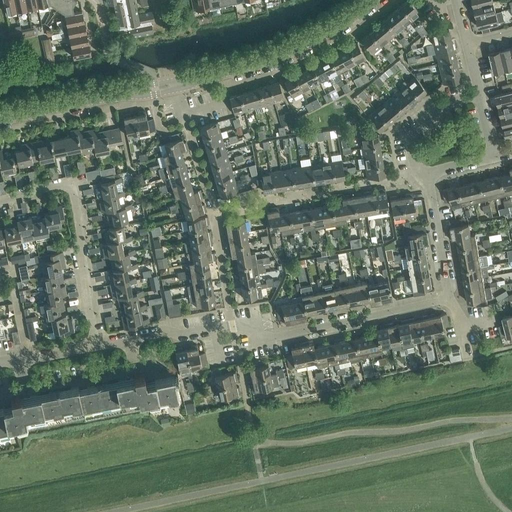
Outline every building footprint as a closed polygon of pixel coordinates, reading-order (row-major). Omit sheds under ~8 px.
[(16,11),(14,0),(2,0),(5,13),(16,11)] [(27,9),(25,0),(14,0),(16,11),(27,9)] [(25,0),(27,9),(28,14),(39,11),(36,0),(25,0)] [(36,0),(39,11),(48,10),(47,5),(48,5),(47,0),(36,0)] [(47,0),(48,5),(50,4),(57,9),(62,0),(47,0)] [(75,0),(62,0),(57,9),(65,14),(65,16),(73,14),(73,13),(72,7),(76,0),(75,0)] [(117,24),(118,24),(119,28),(127,27),(129,37),(152,32),(150,21),(154,20),(152,11),(137,14),(134,0),(107,0),(108,4),(113,3),(117,24)] [(203,8),(201,0),(191,0),(193,10),(203,8)] [(407,0),(400,6),(412,20),(420,13),(409,0),(407,0)] [(493,2),(474,7),(477,17),(496,12),(493,2)] [(392,13),(404,27),(412,20),(400,6),(392,13)] [(60,17),(62,27),(84,23),(82,12),(73,13),(73,14),(65,16),(60,17)] [(496,12),(477,17),(479,28),(482,28),(489,26),(499,23),(496,12)] [(404,27),(392,13),(385,19),(396,33),(404,27)] [(377,26),(388,40),(396,33),(385,19),(377,26)] [(84,23),(62,27),(63,37),(69,36),(69,37),(86,33),(84,23)] [(416,25),(424,35),(427,33),(419,23),(416,25)] [(424,35),(416,25),(414,27),(422,37),(424,35)] [(388,40),(377,26),(369,32),(381,46),(388,40)] [(20,31),(22,38),(34,36),(33,28),(20,31)] [(433,44),(451,39),(448,29),(430,33),(433,44)] [(22,38),(20,31),(9,33),(11,41),(22,38)] [(381,46),(369,32),(361,39),(372,53),(381,46)] [(86,33),(69,37),(71,47),(88,44),(86,33)] [(44,53),(52,51),(49,38),(41,40),(44,53)] [(451,39),(433,44),(435,54),(453,49),(451,39)] [(348,48),(356,64),(365,59),(357,43),(348,48)] [(88,44),(71,47),(73,58),(90,55),(88,44)] [(347,68),(356,64),(348,48),(338,52),(347,68)] [(505,70),(511,68),(511,54),(510,48),(500,51),(505,70)] [(438,64),(455,59),(453,49),(435,54),(438,64)] [(52,51),(44,53),(46,64),(54,62),(52,51)] [(505,70),(500,51),(489,54),(494,73),(505,70)] [(329,57),(338,73),(347,68),(338,52),(329,57)] [(338,73),(329,57),(320,62),(329,78),(338,73)] [(455,59),(438,64),(440,73),(458,69),(455,59)] [(311,66),(320,83),(329,78),(320,62),(311,66)] [(302,71),(311,87),(320,83),(311,66),(302,71)] [(458,69),(440,73),(443,84),(460,80),(458,69)] [(311,87),(302,71),(293,76),(302,92),(311,87)] [(384,72),(376,79),(381,85),(384,83),(382,81),(388,77),(384,72)] [(353,79),(357,87),(366,82),(362,75),(353,79)] [(302,92),(293,76),(284,81),(292,97),(302,92)] [(407,84),(418,98),(427,91),(415,77),(407,84)] [(269,85),(274,102),(284,99),(279,82),(269,85)] [(399,90),(411,104),(418,98),(407,84),(399,90)] [(259,88),(264,105),(274,102),(269,85),(259,88)] [(249,91),(254,108),(256,113),(264,111),(263,106),(264,105),(259,88),(249,91)] [(411,104),(399,90),(391,97),(403,111),(411,104)] [(239,94),(244,111),(254,108),(249,91),(239,94)] [(498,106),(511,102),(511,91),(496,95),(498,106)] [(325,94),(329,101),(332,100),(338,96),(336,92),(330,95),(328,92),(325,94)] [(244,111),(239,94),(229,97),(234,114),(244,111)] [(383,103),(395,117),(403,111),(391,97),(383,103)] [(307,103),(311,111),(320,106),(316,99),(307,103)] [(501,117),(511,113),(511,102),(498,106),(501,117)] [(395,117),(383,103),(376,110),(387,124),(395,117)] [(134,115),(138,133),(155,130),(153,118),(147,119),(145,110),(137,112),(138,114),(134,115)] [(367,117),(379,131),(387,124),(376,110),(367,117)] [(122,115),(127,136),(138,133),(134,115),(131,116),(130,113),(122,115)] [(511,113),(501,117),(504,127),(511,124),(511,113)] [(289,117),(280,119),(282,126),(291,123),(289,117)] [(238,118),(232,120),(234,128),(241,126),(238,118)] [(203,137),(220,132),(217,122),(199,127),(203,137)] [(66,151),(80,149),(78,138),(82,137),(81,132),(80,128),(70,131),(70,134),(63,136),(66,151)] [(95,149),(94,149),(95,153),(109,150),(108,144),(122,141),(119,128),(96,132),(95,133),(96,138),(92,138),(95,149)] [(80,149),(80,152),(94,149),(95,149),(92,138),(96,138),(95,133),(96,132),(95,129),(81,132),(82,137),(78,138),(80,149)] [(317,141),(324,139),(327,139),(325,131),(322,131),(316,133),(317,141)] [(220,132),(203,137),(205,147),(223,142),(220,132)] [(53,154),(66,151),(63,136),(56,137),(56,133),(44,136),(45,139),(46,139),(47,144),(50,143),(53,154)] [(305,134),(307,142),(310,142),(310,140),(314,140),(313,133),(309,134),(305,134)] [(297,144),(307,142),(305,134),(295,136),(297,144)] [(361,148),(379,145),(377,134),(359,137),(361,148)] [(167,154),(180,150),(181,151),(188,149),(185,141),(183,142),(182,138),(159,145),(162,155),(167,154)] [(30,151),(32,162),(54,158),(53,154),(50,143),(47,144),(46,139),(45,139),(32,142),(34,150),(30,151)] [(18,164),(18,165),(32,162),(30,151),(34,150),(32,142),(18,145),(19,150),(16,151),(18,164)] [(208,157),(224,152),(226,152),(223,142),(205,147),(208,157)] [(379,145),(361,148),(363,157),(381,154),(379,145)] [(180,150),(167,154),(162,155),(165,166),(183,161),(181,151),(180,150)] [(0,164),(1,169),(1,170),(2,173),(16,170),(15,164),(18,164),(16,151),(2,153),(2,154),(3,158),(0,158),(0,164)] [(211,166),(224,163),(229,161),(226,152),(224,152),(208,157),(211,166)] [(146,153),(138,154),(139,161),(147,160),(146,153)] [(365,168),(382,165),(381,154),(363,157),(365,168)] [(300,167),(303,185),(313,183),(311,165),(309,158),(300,159),(301,167),(300,167)] [(76,162),(79,174),(85,173),(83,160),(76,162)] [(331,162),(334,179),(344,177),(341,160),(331,162)] [(168,176),(187,171),(183,161),(165,166),(168,176)] [(224,163),(211,166),(214,176),(231,171),(229,161),(224,163)] [(321,163),(324,181),(334,179),(331,162),(321,163)] [(63,164),(65,177),(71,175),(69,163),(63,164)] [(311,165),(313,183),(324,181),(321,163),(311,165)] [(382,165),(365,168),(366,178),(384,175),(382,165)] [(49,167),(52,180),(58,178),(55,166),(49,167)] [(303,185),(300,167),(290,168),(293,186),(303,185)] [(280,170),(283,188),(293,186),(290,168),(280,170)] [(27,172),(30,184),(37,182),(34,170),(27,172)] [(283,188),(280,170),(270,172),(273,190),(283,188)] [(187,171),(168,176),(171,187),(190,181),(187,171)] [(231,171),(214,176),(217,186),(234,181),(231,171)] [(273,190),(270,172),(260,174),(263,192),(273,190)] [(16,187),(23,185),(20,173),(14,174),(16,187)] [(511,175),(511,173),(501,176),(505,194),(511,192),(511,175)] [(98,198),(103,197),(118,194),(117,192),(122,191),(120,182),(122,181),(121,177),(114,178),(114,174),(101,177),(102,183),(100,183),(101,188),(96,189),(98,198)] [(490,178),(495,197),(505,194),(501,176),(490,178)] [(495,197),(490,178),(480,181),(484,199),(495,197)] [(179,196),(193,192),(192,191),(190,181),(171,187),(175,198),(179,196)] [(234,181),(217,186),(220,196),(237,191),(234,181)] [(469,184),(474,202),(484,199),(480,181),(469,184)] [(459,186),(464,204),(474,202),(469,184),(459,186)] [(451,201),(453,207),(464,204),(459,186),(442,190),(445,202),(451,201)] [(179,196),(182,206),(200,201),(199,197),(202,197),(199,189),(192,191),(193,192),(179,196)] [(374,193),(377,212),(388,210),(384,189),(377,190),(377,192),(374,193)] [(121,208),(120,207),(125,206),(125,205),(123,195),(124,195),(124,191),(122,191),(117,192),(118,194),(103,197),(104,201),(99,202),(101,212),(111,210),(121,208)] [(363,192),(366,213),(377,212),(374,193),(370,194),(370,191),(363,192)] [(366,213),(363,192),(356,194),(356,196),(352,197),(356,215),(366,213)] [(401,197),(404,216),(415,214),(411,193),(404,194),(404,197),(401,197)] [(342,203),(345,217),(356,215),(352,197),(349,197),(348,195),(341,196),(342,203)] [(404,216),(401,197),(397,198),(397,196),(389,197),(393,218),(404,216)] [(200,201),(182,206),(185,217),(206,211),(204,204),(201,204),(200,201)] [(342,203),(331,205),(335,224),(346,222),(345,217),(342,203)] [(111,210),(111,214),(107,215),(109,225),(128,221),(126,210),(132,208),(131,204),(125,205),(125,206),(120,207),(121,208),(111,210)] [(335,224),(331,205),(321,207),(324,226),(335,224)] [(44,214),(45,219),(47,228),(48,228),(61,226),(60,219),(64,218),(61,206),(48,208),(49,213),(44,214)] [(280,228),(281,228),(278,214),(279,214),(277,207),(270,209),(270,211),(266,212),(269,230),(280,228)] [(310,209),(313,227),(324,226),(321,207),(310,209)] [(299,211),(303,229),(313,227),(310,209),(299,211)] [(303,229),(299,211),(289,213),(292,231),(303,229)] [(16,215),(17,224),(18,224),(20,234),(33,232),(30,217),(26,218),(25,213),(16,215)] [(281,228),(280,228),(281,233),(292,231),(289,213),(279,214),(278,214),(281,228)] [(33,232),(34,236),(48,233),(48,228),(47,228),(45,219),(41,219),(40,215),(30,217),(33,232)] [(188,231),(206,227),(206,224),(208,223),(207,216),(186,219),(188,231)] [(471,235),(469,224),(462,225),(461,219),(449,221),(451,231),(448,232),(450,239),(457,238),(471,235)] [(225,235),(246,232),(244,220),(225,224),(226,228),(223,228),(225,235)] [(3,223),(7,242),(21,239),(20,234),(18,224),(17,224),(11,226),(11,221),(3,223)] [(121,240),(126,239),(126,241),(132,240),(131,236),(125,237),(123,225),(108,228),(109,232),(104,233),(106,243),(121,240)] [(407,235),(409,245),(409,246),(423,243),(423,244),(430,243),(429,235),(426,236),(424,225),(412,228),(413,234),(407,235)] [(159,226),(150,228),(152,237),(161,235),(159,226)] [(190,241),(211,238),(209,231),(207,231),(206,227),(188,231),(190,241)] [(246,232),(225,235),(226,242),(228,242),(229,245),(248,242),(246,232)] [(457,238),(459,248),(477,245),(475,234),(471,235),(457,238)] [(211,238),(190,241),(191,252),(210,249),(209,245),(212,245),(211,238)] [(104,258),(114,256),(114,255),(124,253),(121,240),(106,243),(107,247),(102,248),(104,258)] [(47,252),(64,248),(62,242),(46,245),(47,252)] [(236,256),(236,255),(249,253),(249,252),(248,242),(229,245),(230,249),(227,250),(229,257),(236,256)] [(425,254),(423,244),(423,243),(409,246),(409,245),(404,246),(406,257),(425,254)] [(460,259),(479,256),(477,245),(459,248),(460,259)] [(193,262),(207,260),(207,261),(214,259),(213,252),(211,252),(210,249),(191,252),(186,253),(186,256),(187,257),(188,263),(193,262)] [(110,261),(112,270),(127,267),(127,268),(131,267),(131,269),(138,268),(137,263),(131,264),(129,255),(135,254),(134,250),(128,251),(128,252),(124,253),(114,255),(114,256),(114,260),(110,261)] [(39,256),(42,276),(47,275),(62,272),(61,268),(65,267),(62,252),(39,256)] [(236,255),(236,256),(237,266),(256,263),(254,252),(249,252),(249,253),(236,255)] [(28,253),(24,254),(10,257),(11,263),(16,262),(17,262),(18,264),(26,263),(25,260),(30,260),(28,253)] [(408,268),(426,265),(425,254),(406,257),(408,268)] [(479,256),(460,259),(462,269),(481,266),(479,256)] [(166,257),(157,259),(158,268),(168,266),(166,257)] [(295,261),(294,261),(295,268),(306,266),(304,259),(295,261)] [(207,260),(193,262),(188,263),(190,274),(209,271),(207,261),(207,260)] [(239,277),(258,273),(256,263),(237,266),(239,277)] [(426,265),(408,268),(410,279),(428,275),(426,265)] [(464,280),(483,277),(481,266),(462,269),(464,280)] [(110,285),(114,284),(129,281),(130,284),(136,282),(136,278),(129,279),(127,268),(127,267),(112,270),(112,274),(108,275),(110,285)] [(192,285),(211,281),(209,271),(190,274),(192,285)] [(42,276),(45,290),(60,287),(60,286),(59,283),(64,282),(62,272),(47,275),(42,276)] [(258,273),(239,277),(241,287),(260,284),(258,273)] [(428,275),(410,279),(413,296),(425,294),(424,288),(430,287),(428,275)] [(483,277),(464,280),(466,291),(485,288),(483,277)] [(113,299),(122,297),(132,295),(132,294),(130,284),(129,281),(114,284),(115,288),(111,289),(113,299)] [(211,281),(192,285),(194,295),(213,292),(211,281)] [(359,302),(369,300),(366,286),(367,286),(366,281),(355,284),(359,302)] [(377,284),(381,305),(388,303),(388,301),(392,300),(388,281),(377,284)] [(157,282),(151,283),(152,290),(159,289),(157,282)] [(323,291),(327,309),(337,307),(333,289),(334,288),(333,283),(322,285),(323,291)] [(260,284),(241,287),(243,298),(262,295),(260,288),(260,284)] [(359,302),(355,284),(344,286),(348,305),(359,302)] [(366,286),(369,300),(370,305),(374,304),(374,306),(381,305),(377,284),(367,286),(366,286)] [(48,304),(63,301),(62,296),(67,295),(65,286),(60,286),(60,287),(45,290),(48,303),(48,304)] [(348,305),(344,286),(334,288),(333,289),(337,307),(348,305)] [(474,301),(475,307),(488,305),(485,288),(466,291),(468,302),(474,301)] [(169,289),(163,290),(165,300),(171,299),(169,289)] [(121,312),(125,311),(140,308),(140,310),(146,309),(145,305),(139,306),(137,296),(143,295),(143,291),(136,292),(136,293),(132,294),(132,295),(122,297),(123,301),(119,302),(121,312)] [(312,293),(316,312),(327,309),(323,291),(312,293)] [(213,292),(194,295),(196,306),(215,303),(213,292)] [(302,300),(305,314),(306,314),(316,312),(312,293),(301,296),(302,301),(302,300)] [(292,303),(297,323),(304,322),(303,320),(307,319),(307,316),(306,314),(305,314),(302,300),(302,301),(301,296),(291,298),(292,303)] [(43,304),(46,319),(51,318),(51,317),(60,316),(61,315),(60,311),(65,310),(63,301),(48,304),(48,303),(43,304)] [(162,303),(154,305),(157,320),(165,319),(165,318),(162,303)] [(172,304),(166,305),(168,317),(181,315),(179,303),(172,304)] [(297,323),(292,303),(275,307),(277,319),(283,317),(285,324),(289,323),(290,325),(297,323)] [(125,311),(126,315),(121,316),(124,330),(136,327),(135,323),(142,321),(143,324),(149,323),(148,318),(142,320),(140,310),(140,308),(125,311)] [(428,315),(432,336),(444,333),(442,327),(448,325),(446,313),(435,316),(435,313),(428,315)] [(47,324),(52,323),(54,332),(61,330),(61,334),(74,332),(71,318),(66,319),(66,314),(61,315),(60,316),(51,317),(51,318),(46,319),(47,324)] [(498,326),(500,336),(501,338),(511,335),(511,314),(502,317),(504,325),(498,326)] [(432,336),(428,315),(421,316),(421,319),(418,320),(422,338),(432,336)] [(407,319),(411,340),(412,340),(422,338),(418,320),(414,320),(414,318),(407,319)] [(404,355),(408,354),(406,348),(413,346),(412,340),(411,340),(407,319),(400,321),(400,323),(397,324),(401,343),(402,349),(399,350),(400,356),(404,355)] [(36,340),(33,327),(32,321),(26,322),(27,329),(30,341),(36,340)] [(386,324),(390,345),(401,343),(397,324),(393,325),(393,323),(386,324)] [(377,334),(379,347),(380,347),(390,345),(386,324),(379,326),(379,328),(375,329),(376,334),(377,334)] [(17,331),(11,332),(14,344),(20,343),(17,331)] [(366,336),(370,354),(381,352),(380,347),(379,347),(377,334),(376,334),(366,336)] [(370,354),(366,336),(355,338),(359,357),(370,354)] [(345,341),(349,363),(350,363),(349,359),(359,357),(355,338),(345,341)] [(305,364),(315,361),(316,361),(313,348),(313,347),(312,343),(308,344),(308,341),(301,343),(305,364)] [(334,343),(338,361),(339,367),(341,374),(345,373),(343,364),(349,363),(345,341),(334,343)] [(305,364),(301,343),(294,344),(294,347),(290,348),(292,354),(286,355),(288,367),(305,364)] [(338,361),(334,343),(324,345),(328,364),(338,361)] [(186,349),(190,368),(207,364),(204,352),(198,353),(196,345),(189,346),(189,349),(186,349)] [(316,361),(315,361),(316,366),(328,364),(324,345),(313,347),(313,348),(316,361)] [(190,368),(186,349),(182,350),(182,348),(174,350),(179,370),(190,368)] [(447,350),(450,363),(462,360),(459,348),(447,350)] [(259,359),(252,361),(254,368),(261,366),(260,365),(259,359)] [(252,380),(270,376),(268,364),(261,366),(254,368),(247,369),(248,377),(251,376),(252,380)] [(372,367),(362,369),(363,375),(374,373),(372,367)] [(0,409),(0,436),(9,435),(9,432),(17,430),(18,433),(27,431),(84,420),(84,423),(142,411),(141,407),(150,406),(150,408),(179,402),(174,376),(145,382),(143,372),(134,374),(134,378),(78,389),(78,387),(21,398),(20,395),(11,397),(13,407),(0,409)] [(217,387),(224,386),(235,383),(234,380),(237,379),(235,372),(214,376),(217,387)] [(252,391),(273,387),(278,385),(277,378),(284,376),(283,373),(276,374),(270,376),(252,380),(252,383),(250,384),(252,391)] [(235,383),(224,386),(217,387),(219,398),(240,394),(238,386),(236,387),(235,383)] [(193,403),(184,405),(186,412),(186,414),(195,412),(194,410),(193,403)]
